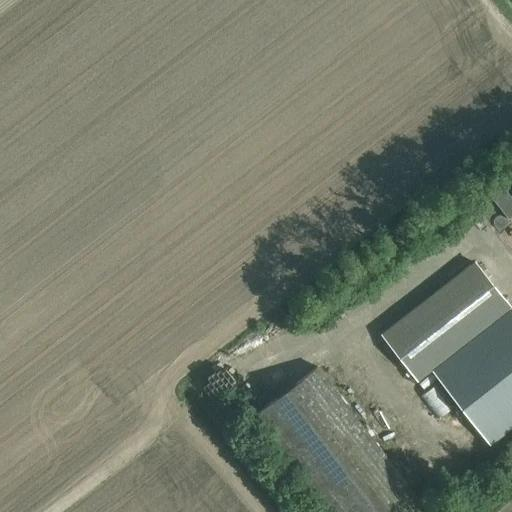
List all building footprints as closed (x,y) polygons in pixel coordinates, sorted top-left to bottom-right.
[(491,198),(508,221),(511,218),(511,200),(503,189),(491,198)] [(503,261),(511,256),(499,240),(492,246),(503,261)] [(380,335),(415,381),(429,371),(509,309),(473,262),(380,335)] [(511,312),(509,309),(429,371),(487,445),(511,425),(511,312)] [(326,511),(423,511),(426,510),(316,367),(253,416),(326,511)] [(397,373),(388,379),(398,396),(407,390),(397,373)] [(429,403),(444,428),(457,420),(442,396),(429,403)]
